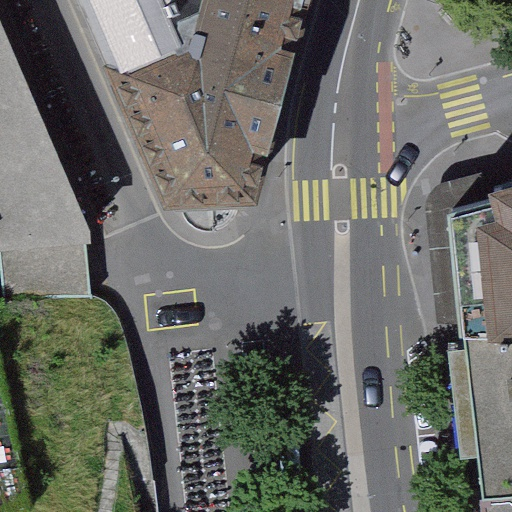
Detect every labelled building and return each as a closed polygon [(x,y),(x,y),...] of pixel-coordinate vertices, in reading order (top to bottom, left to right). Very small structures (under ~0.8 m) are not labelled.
[(301,0),(93,0),(180,212),(249,211),(288,57),(301,0)] [(11,302),(98,297),(94,233),(0,1),(0,219),(8,244),(11,302)] [(511,197),(486,205),(489,215),(453,227),(463,347),(511,350),(511,197)] [(0,505),(39,496),(3,346),(0,347),(0,505)] [(470,438),(479,510),(511,506),(511,350),(463,347),(470,438)]
